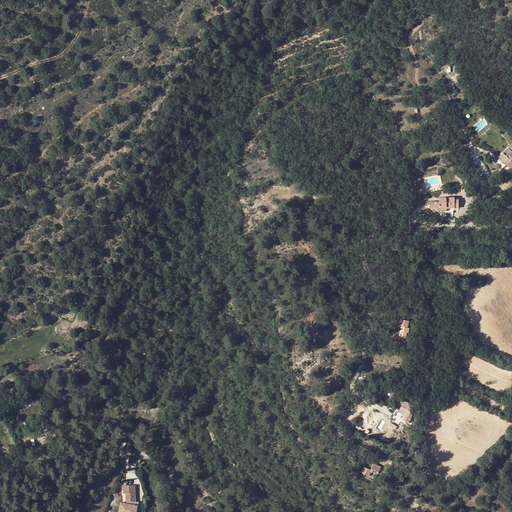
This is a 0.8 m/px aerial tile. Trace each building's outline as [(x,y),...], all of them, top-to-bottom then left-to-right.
[(511,151),(508,148),(497,159),(501,163),(504,161),(506,163),(506,164),(511,170),(511,151)] [(440,201),(429,202),(430,208),(439,207),(447,207),(447,208),(459,208),(458,199),(455,199),(454,197),(440,198),(440,201)] [(401,326),(399,336),(405,337),(407,332),(408,333),(409,328),(401,326)] [(409,424),(412,418),(412,417),(410,416),(411,414),(410,413),(413,409),(415,406),(413,405),(413,406),(405,401),(403,403),(402,403),(399,409),(402,411),(405,412),(401,419),(409,424)] [(373,465),(371,470),(379,473),(381,469),(379,468),(380,466),(374,464),(373,465)] [(137,501),(136,484),(124,484),(124,492),(126,492),(127,503),(119,502),(118,509),(134,511),(135,511),(137,504),(135,504),(135,501),(137,501)]
